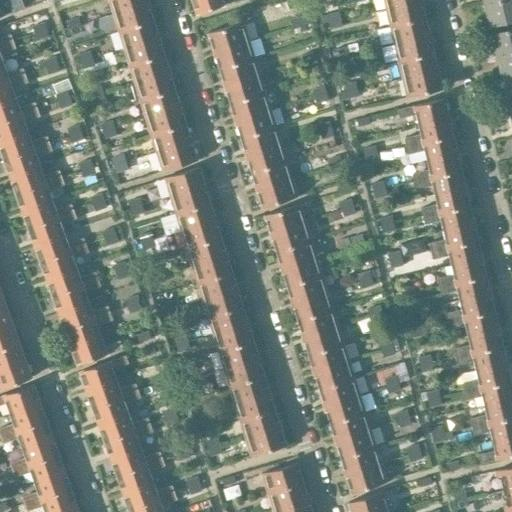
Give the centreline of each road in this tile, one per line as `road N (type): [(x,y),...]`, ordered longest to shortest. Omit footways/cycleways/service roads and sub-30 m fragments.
road 1 (residential): [(164,0),(326,511)]
road 2 (residential): [(511,295),(438,0)]
road 3 (residential): [(0,253),(92,511)]
